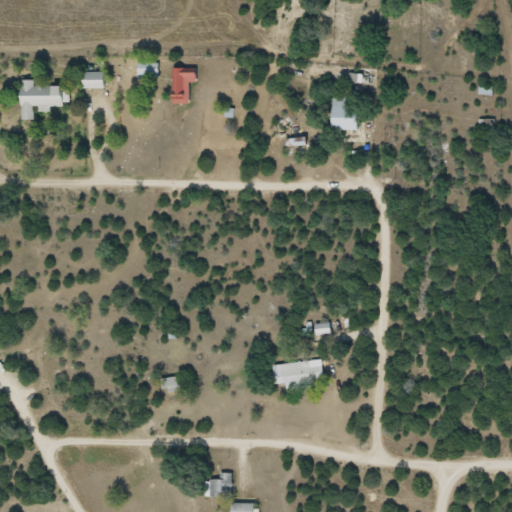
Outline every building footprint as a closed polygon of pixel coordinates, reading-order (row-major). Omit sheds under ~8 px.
[(159,63),(138,63),(138,78),(159,78),(159,63)] [(197,81),(197,68),(174,68),(174,104),(190,104),(190,81),(197,81)] [(85,89),(106,89),(106,72),(85,72),(85,89)] [(35,119),(35,105),(64,106),(64,86),(35,86),(35,80),(23,80),(22,119),(35,119)] [(349,97),(334,97),(333,130),(359,130),(359,105),(349,105),(349,97)] [(315,333),(331,333),(331,322),(315,323),(315,333)] [(272,364),(274,383),(286,382),(287,388),(303,387),(303,380),(323,378),(322,366),(310,366),(310,361),(272,364)] [(182,391),(182,377),(163,377),(163,391),(182,391)] [(208,478),(208,496),(232,496),(232,472),(218,472),(218,478),(208,478)] [(231,511),(254,511),(255,502),(232,502),(231,511)]
